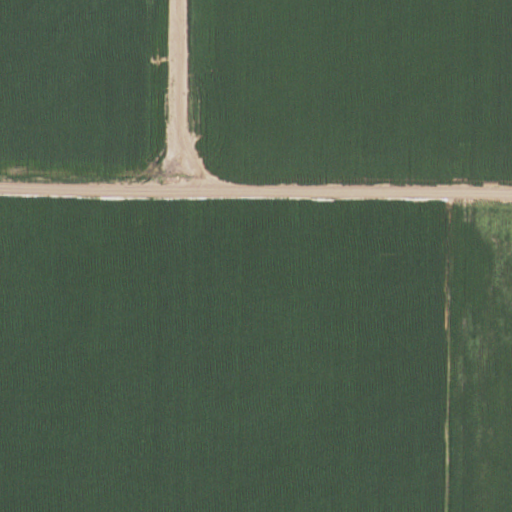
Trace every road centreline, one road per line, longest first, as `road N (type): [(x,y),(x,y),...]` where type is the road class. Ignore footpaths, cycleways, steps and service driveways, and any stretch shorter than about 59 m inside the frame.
road 1 (track): [(170,511),(175,0)]
road 2 (track): [(511,191),(0,189)]
